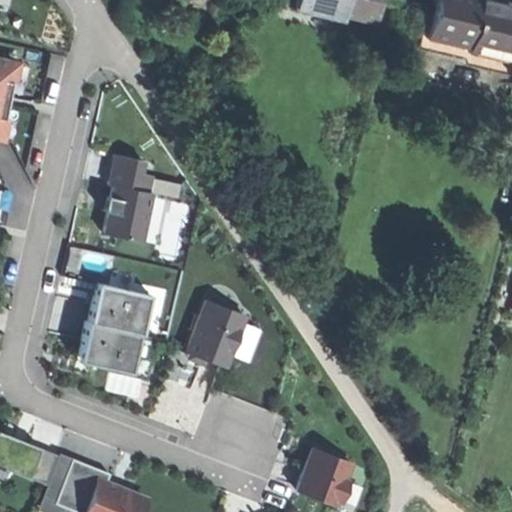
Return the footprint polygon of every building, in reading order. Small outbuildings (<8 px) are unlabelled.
[(296,0),(292,16),(340,27),(341,19),(373,27),(379,0),(296,0)] [(433,0),(429,23),(422,21),(417,46),(423,47),(427,29),(448,33),(446,40),(471,45),(470,50),(511,58),(511,3),(502,2),(501,4),(490,2),(481,0),(433,0)] [(15,60),(0,57),(0,127),(6,101),(15,60)] [(142,159),(114,153),(107,183),(112,184),(110,195),(107,209),(102,208),(102,209),(107,210),(102,231),(137,239),(140,239),(151,192),(147,191),(151,174),(139,172),(142,159)] [(81,339),(77,359),(138,373),(156,295),(96,282),(92,303),(88,321),(85,321),(81,339)] [(204,294),(189,351),(238,364),(253,306),(204,294)] [(0,465),(44,483),(56,453),(25,441),(0,430),(0,465)] [(313,447),(312,447),(303,471),(296,489),(331,503),(333,504),(335,498),(339,499),(346,481),(346,480),(342,479),(349,461),(327,453),(324,454),(312,449),(313,447)] [(108,472),(71,457),(53,501),(78,511),(138,511),(145,497),(128,491),(105,481),(108,472)] [(352,511),(362,487),(346,481),(339,499),(335,498),(333,504),(331,503),(329,509),(337,511),(352,511)]
